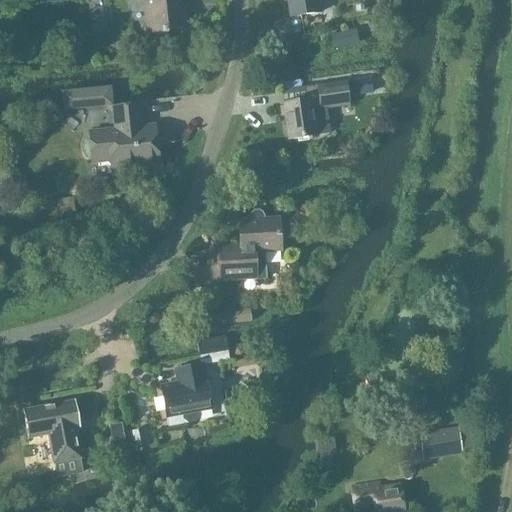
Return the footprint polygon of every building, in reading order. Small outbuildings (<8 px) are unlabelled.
[(130,0),(131,2),(143,1),(147,35),(162,33),(163,35),(167,35),(167,31),(186,29),(183,0),(130,0)] [(321,13),(318,0),(286,0),(290,18),(321,13)] [(330,36),(333,50),(359,44),(356,30),(330,36)] [(370,77),(351,80),(354,95),(372,92),(370,77)] [(328,133),(325,110),(335,109),(333,99),(346,97),(344,83),(317,87),(317,88),(305,89),(306,102),(282,105),(287,141),(316,137),(316,134),(328,133)] [(111,87),(60,91),(62,111),(113,107),(111,87)] [(143,135),(142,127),(140,106),(112,109),(114,130),(88,133),(89,136),(84,139),(82,144),(81,149),(83,155),(86,160),(91,161),(92,165),(110,163),(110,171),(158,166),(155,134),(143,135)] [(5,121),(0,126),(0,137),(4,142),(15,131),(5,121)] [(40,222),(77,216),(73,197),(38,204),(40,222)] [(240,253),(218,254),(219,270),(220,282),(237,281),(256,280),(264,280),(263,253),(280,252),(278,220),(262,221),(262,218),(260,215),(258,213),(254,213),(252,215),(250,218),(250,222),(238,222),(240,253)] [(250,312),(223,316),(224,326),(251,322),(250,312)] [(148,316),(147,320),(149,323),(153,324),(157,322),(158,318),(156,315),(152,314),(148,316)] [(200,361),(228,356),(225,337),(196,341),(200,361)] [(166,418),(182,415),(183,421),(188,424),(196,423),(200,418),(199,411),(211,409),(205,380),(204,380),(201,366),(175,371),(178,385),(160,388),(166,418)] [(81,460),(75,431),(79,430),(74,402),(23,412),(28,439),(48,436),(53,465),(81,460)] [(120,423),(108,425),(112,447),(113,447),(114,454),(124,452),(123,445),(124,445),(120,423)] [(144,430),(131,432),(135,453),(148,451),(144,430)] [(424,463),(463,456),(459,435),(421,441),(424,463)] [(380,488),(379,482),(349,487),(353,511),(372,508),(372,511),(403,511),(400,486),(380,488)]
